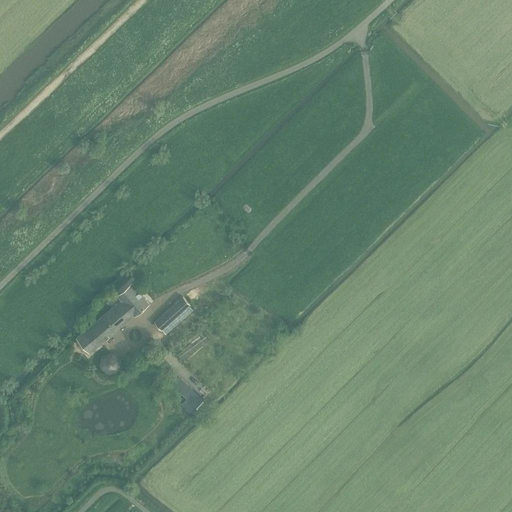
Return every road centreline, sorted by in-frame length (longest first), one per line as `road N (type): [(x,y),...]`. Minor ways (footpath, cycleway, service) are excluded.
road 1 (unclassified): [(0,287),(175,121),(313,59),(390,0)]
road 2 (unknown): [(0,135),(142,0)]
